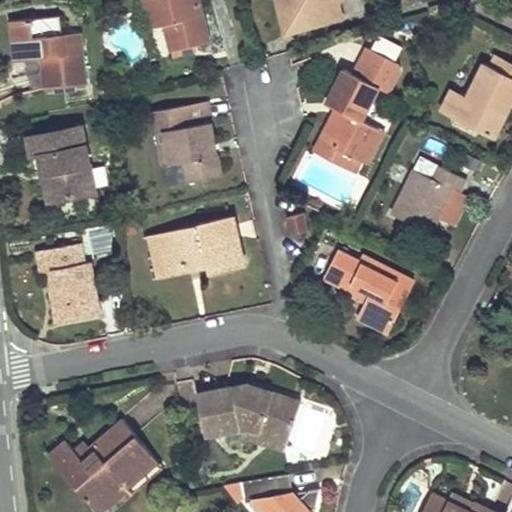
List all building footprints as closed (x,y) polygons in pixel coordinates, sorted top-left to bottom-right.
[(209,41),(198,0),(142,0),(150,28),(165,24),(172,50),(196,44),(209,41)] [(277,0),(280,9),(293,5),(305,12),(308,26),(342,17),(338,0),(277,0)] [(293,5),(280,9),(285,31),(308,26),(305,12),(293,5)] [(63,33),(60,14),(11,19),(13,39),(15,55),(16,60),(42,57),(45,88),(87,84),(82,40),(63,42),(63,33)] [(81,31),(63,33),(63,42),(82,40),(81,31)] [(393,58),(364,43),(350,69),(340,65),(324,101),(333,105),(338,108),(335,114),(329,111),(317,136),(351,153),(345,164),(353,168),(359,158),(365,161),(381,129),(361,119),(354,116),(358,108),(364,111),(376,85),(386,89),(396,67),(393,58)] [(196,44),(172,50),(174,58),(198,51),(196,44)] [(511,61),(502,57),(497,68),(511,75),(511,61)] [(461,92),(450,114),(495,136),(511,101),(511,75),(497,68),(484,62),(468,95),(461,92)] [(452,87),(441,109),(450,114),(461,92),(452,87)] [(207,100),(154,110),(158,131),(164,130),(170,162),(184,160),(188,181),(221,175),(212,128),(207,100)] [(333,105),(329,111),(335,114),(338,108),(333,105)] [(358,108),(354,116),(361,119),(364,111),(358,108)] [(80,130),(27,141),(30,157),(44,154),(53,197),(92,190),(80,130)] [(164,130),(158,131),(163,163),(170,162),(164,130)] [(311,147),(345,164),(351,153),(317,136),(311,147)] [(453,188),(460,191),(466,178),(440,165),(434,178),(414,168),(392,213),(431,232),(446,201),(453,188)] [(453,188),(446,201),(453,204),(460,191),(453,188)] [(286,216),(290,234),(309,230),(305,212),(286,216)] [(163,251),(155,253),(160,277),(208,266),(209,271),(244,264),(233,214),(158,231),(163,251)] [(158,231),(150,233),(155,253),(163,251),(158,231)] [(76,240),(35,248),(39,268),(46,267),(53,266),(60,301),(52,303),(55,319),(96,311),(86,259),(80,260),(76,240)] [(359,260),(338,249),(325,276),(367,298),(358,316),(362,317),(384,329),(389,331),(414,280),(362,254),(359,260)] [(53,266),(46,267),(52,303),(60,301),(53,266)] [(279,437),(292,397),(248,382),(197,393),(204,429),(219,426),(221,432),(241,428),(248,427),(279,437)] [(248,427),(241,428),(242,436),(284,450),(302,401),(292,397),(279,437),(248,427)] [(66,438),(48,453),(93,504),(121,480),(127,487),(157,459),(122,418),(88,447),(79,455),(74,449),(66,438)] [(219,426),(204,429),(206,436),(221,432),(219,426)] [(82,441),(74,449),(79,455),(88,447),(82,441)] [(246,500),(256,499),(267,511),(309,511),(316,506),(320,488),(308,490),(297,499),(291,493),(289,473),(243,481),(246,494),(246,500)] [(121,480),(93,504),(100,511),(103,511),(128,491),(127,487),(121,480)] [(246,494),(243,481),(226,484),(240,499),(246,494)] [(475,502),(453,492),(449,500),(471,511),(475,502)] [(495,511),(475,502),(471,511),(449,500),(434,493),(424,511),(495,511)] [(267,511),(256,499),(246,500),(256,511),(267,511)]
